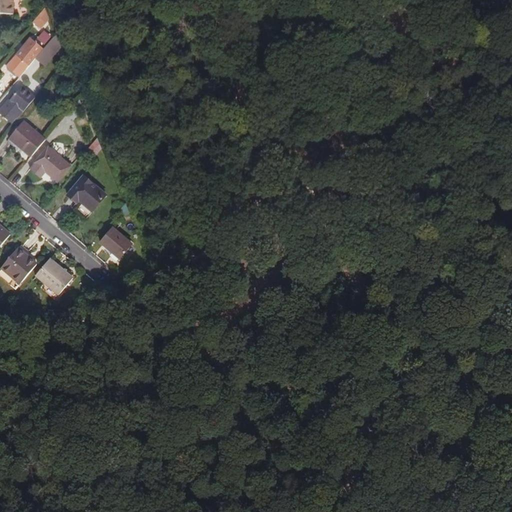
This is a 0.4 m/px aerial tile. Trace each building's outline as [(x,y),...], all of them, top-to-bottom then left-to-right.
[(0,0),(0,19),(17,20),(17,0),(0,0)] [(37,34),(45,25),(37,19),(30,28),(37,34)] [(50,61),(58,51),(53,38),(41,53),(50,61)] [(16,83),(40,54),(27,43),(4,72),(16,83)] [(72,87),(66,71),(61,73),(67,89),(72,87)] [(11,130),(25,114),(10,102),(0,113),(0,129),(4,133),(8,128),(11,130)] [(70,129),(80,117),(77,108),(63,123),(70,129)] [(29,165),(47,143),(25,125),(6,146),(29,165)] [(87,153),(95,143),(92,137),(83,150),(87,153)] [(91,156),(97,149),(95,143),(87,153),(91,156)] [(72,169),(50,150),(36,166),(58,185),(72,169)] [(103,199),(81,178),(64,197),(73,205),(69,210),(82,222),(103,199)] [(125,217),(122,211),(116,218),(121,222),(125,217)] [(118,263),(130,248),(110,233),(99,248),(118,263)] [(0,273),(17,288),(34,269),(15,253),(0,270),(0,273)] [(56,299),(71,281),(48,262),(33,279),(56,299)]
